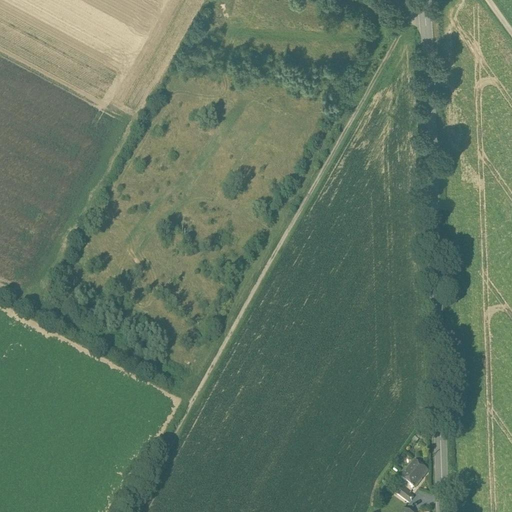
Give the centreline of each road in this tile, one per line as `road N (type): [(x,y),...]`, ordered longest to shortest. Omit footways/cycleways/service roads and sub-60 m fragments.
road 1 (track): [(128,511),(413,4)]
road 2 (secondary): [(444,511),(424,0)]
